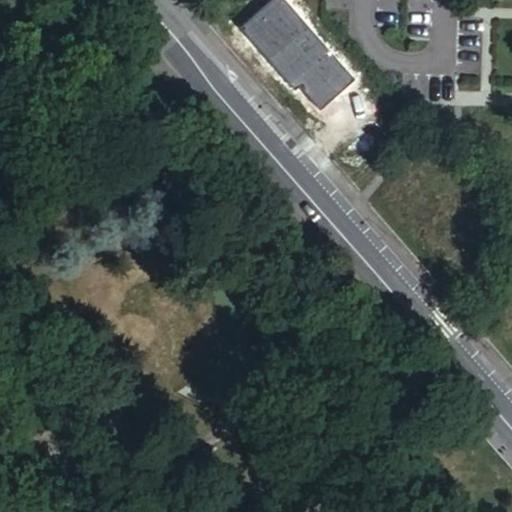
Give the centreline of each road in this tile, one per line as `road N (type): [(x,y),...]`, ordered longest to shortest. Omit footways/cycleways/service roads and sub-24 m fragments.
road 1 (tertiary): [(511,424),(139,0)]
road 2 (residential): [(365,0),(364,31),(389,62),(424,64),(442,45),(443,11)]
